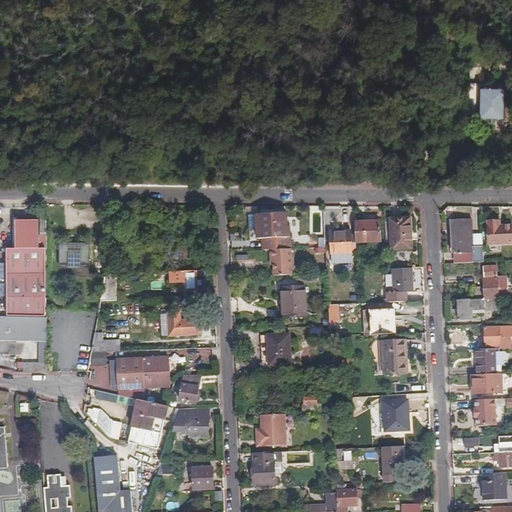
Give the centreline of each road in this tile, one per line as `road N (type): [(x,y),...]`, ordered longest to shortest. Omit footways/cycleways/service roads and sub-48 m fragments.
road 1 (residential): [(218,195),(233,511)]
road 2 (residential): [(428,215),(445,511)]
road 3 (residential): [(0,193),(218,195)]
road 4 (residential): [(218,195),(428,194)]
